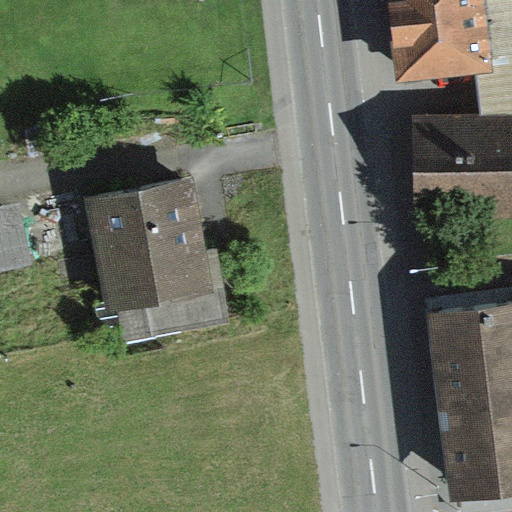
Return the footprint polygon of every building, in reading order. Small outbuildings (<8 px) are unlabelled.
[(511,0),(379,0),(383,73),(461,69),(463,113),(397,117),(402,220),(511,214),(511,0)] [(191,179),(91,197),(110,307),(120,305),(126,339),(229,321),(216,251),(204,253),(191,179)] [(0,276),(38,269),(24,200),(0,205),(0,276)] [(511,303),(424,315),(436,401),(511,391),(511,303)] [(511,391),(436,401),(449,498),(511,489),(511,391)]
